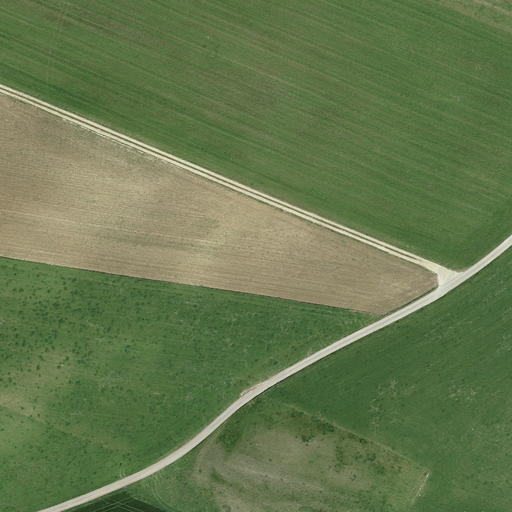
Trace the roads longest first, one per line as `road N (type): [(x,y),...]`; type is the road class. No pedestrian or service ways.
road 1 (unclassified): [(55,511),(177,457),(249,396),(421,305),(511,238)]
road 2 (track): [(0,92),(457,281)]
